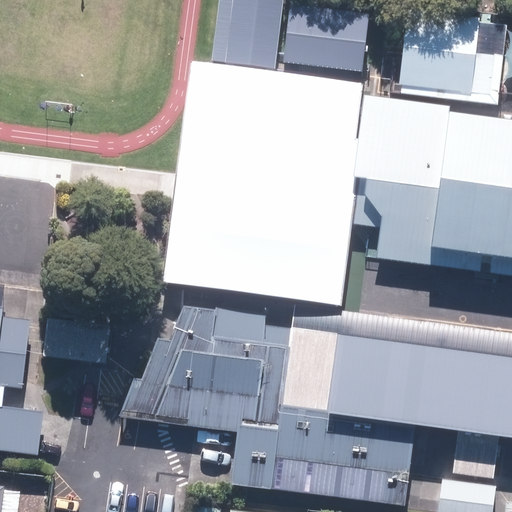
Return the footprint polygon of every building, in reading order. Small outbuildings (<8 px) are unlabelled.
[(217,0),(209,67),(271,74),(279,0),(217,0)] [(364,19),(287,11),(281,68),(358,76),(364,19)] [(504,22),(404,12),(394,97),(494,108),(504,22)] [(445,109),(358,99),(348,190),(352,227),(373,229),(369,262),(511,278),(511,127),(444,120),(445,109)] [(29,320),(0,315),(0,390),(19,393),(29,320)] [(511,362),(179,318),(167,343),(154,344),(115,419),(233,436),(226,489),(395,511),(401,511),(413,431),(453,436),(447,476),(490,482),(495,443),(511,445),(511,362)] [(490,511),(493,489),(440,481),(435,511),(490,511)]
